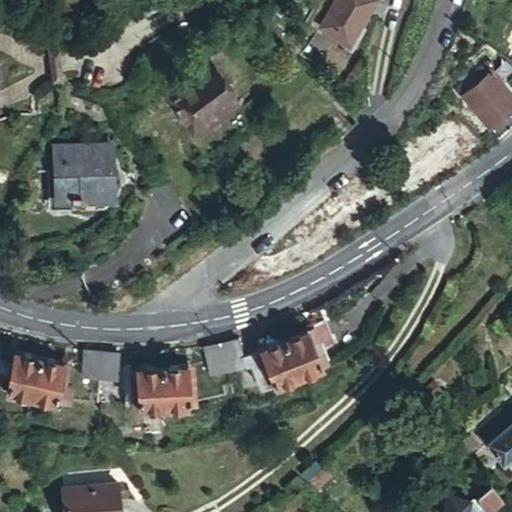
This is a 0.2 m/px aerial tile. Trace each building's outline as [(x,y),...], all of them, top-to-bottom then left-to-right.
[(336,0),(322,21),(349,39),(375,0),(336,0)] [(159,87),(182,113),(188,107),(192,111),(226,80),(200,51),(159,87)] [(460,89),(500,135),(511,124),(511,88),(490,63),(488,65),(483,59),(456,81),(462,88),(460,89)] [(322,119),(340,140),(353,129),(335,108),(322,119)] [(58,169),(56,199),(100,202),(101,194),(117,195),(120,151),(65,149),(63,169),(58,169)] [(165,179),(152,187),(163,204),(176,196),(165,179)] [(306,325),(283,334),(298,370),(320,361),(306,325)] [(259,345),(272,381),(298,370),(283,334),(259,345)] [(224,340),(230,365),(247,361),(242,336),(240,336),(224,340)] [(224,340),(206,344),(210,369),(230,365),(224,340)] [(271,379),(259,345),(245,350),(247,361),(253,360),(261,383),(271,379)] [(87,349),(84,348),(82,374),(99,375),(100,350),(87,349)] [(100,350),(99,375),(119,377),(120,352),(100,350)] [(18,352),(11,388),(33,392),(40,357),(18,352)] [(63,362),(40,357),(33,392),(54,396),(55,396),(63,362)] [(188,363),(162,365),(164,404),(189,402),(188,363)] [(137,366),(139,405),(164,404),(162,365),(137,366)] [(511,398),(478,427),(503,456),(511,448),(511,398)] [(484,465),(488,470),(496,464),(491,459),(484,465)] [(90,511),(120,510),(118,473),(61,477),(63,511),(90,511)] [(475,499),(486,511),(489,511),(502,500),(489,486),(475,499)] [(471,502),(452,496),(446,511),(471,511),(467,507),(470,505),(471,502)]
